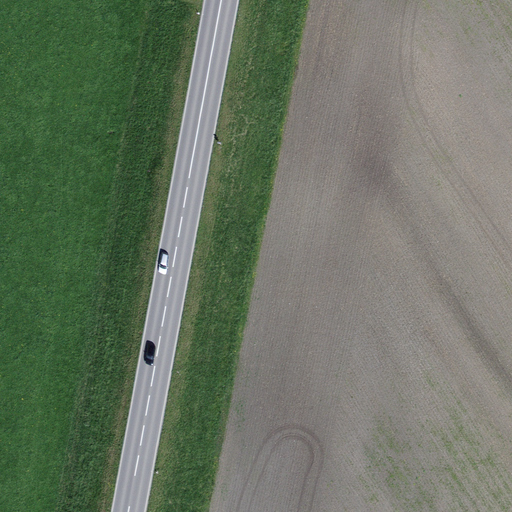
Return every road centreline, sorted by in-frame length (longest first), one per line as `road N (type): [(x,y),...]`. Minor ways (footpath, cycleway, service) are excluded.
road 1 (track): [(70,511),(165,0)]
road 2 (secondary): [(217,0),(125,511)]
